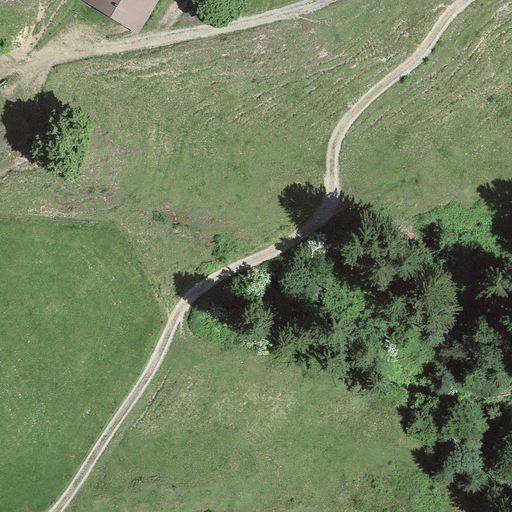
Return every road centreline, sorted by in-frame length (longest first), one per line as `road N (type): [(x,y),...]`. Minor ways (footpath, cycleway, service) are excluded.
road 1 (track): [(465,0),(414,60),(354,109),(331,154),(333,200),(312,227),(184,302),(158,357),(57,511)]
road 2 (track): [(321,0),(203,33),(0,67)]
